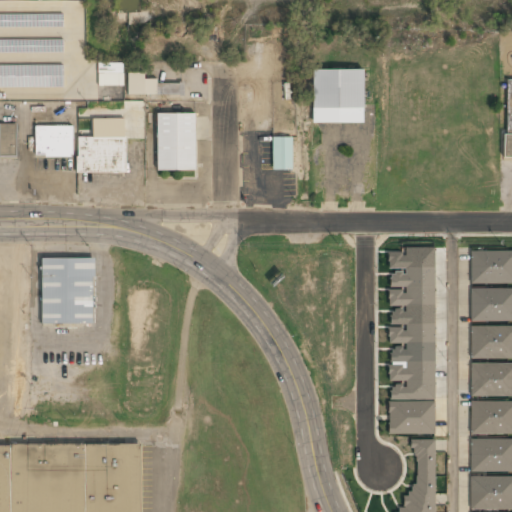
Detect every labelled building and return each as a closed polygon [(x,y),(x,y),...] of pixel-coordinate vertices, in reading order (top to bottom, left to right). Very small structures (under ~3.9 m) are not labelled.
[(0,27),(62,27),(62,14),(0,14),(0,27)] [(0,52),(62,53),(62,40),(0,40),(0,52)] [(123,62),(97,63),(98,86),(123,85),(123,62)] [(63,65),(0,65),(0,87),(63,87),(63,65)] [(361,70),(311,70),(311,123),(361,123),(361,70)] [(144,82),(144,73),(126,73),(126,95),(182,95),(182,82),(144,82)] [(156,171),(194,170),(193,113),(155,114),(156,171)] [(0,157),(15,157),(15,123),(0,123),(0,157)] [(33,126),(33,156),(69,156),(69,126),(33,126)] [(125,173),(125,137),(76,137),(76,173),(125,173)] [(271,138),(271,170),(291,170),(291,138),(271,138)] [(432,399),(435,247),(405,247),(404,252),(387,252),(387,270),(390,270),(389,287),(404,287),(404,289),(388,289),(388,305),(404,305),(404,310),(390,309),(390,324),(405,325),(405,328),(388,327),(387,343),(404,343),(404,348),(390,347),(390,363),(388,363),(387,381),(405,381),(405,385),(391,385),(391,399),(432,399)] [(511,251),(468,252),(469,284),(511,284),(511,251)] [(41,259),(93,260),(92,328),(39,325),(41,259)] [(469,322),(511,322),(511,289),(469,289),(469,322)] [(469,359),(511,359),(511,327),(469,327),(469,359)] [(511,364),(469,364),(469,397),(511,397),(511,364)] [(387,401),(387,434),(433,434),(433,401),(387,401)] [(511,402),(469,402),(469,434),(511,434),(511,402)] [(433,511),(432,440),(411,441),(413,494),(396,494),(396,511),(433,511)] [(511,440),(469,440),(469,472),(511,472),(511,440)] [(0,511),(137,511),(137,446),(0,447),(0,511)] [(511,477),(469,477),(469,509),(511,509),(511,477)]
